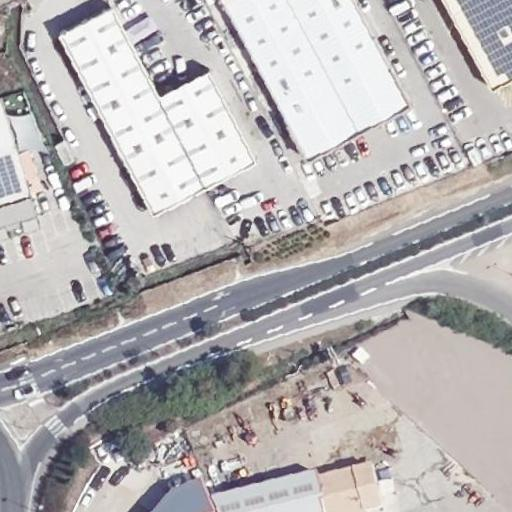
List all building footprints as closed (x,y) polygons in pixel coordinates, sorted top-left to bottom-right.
[(220,0),(304,155),(410,97),(356,0),(220,0)] [(511,0),(445,0),(491,84),(511,73),(511,0)] [(108,7),(55,34),(71,65),(151,219),(191,198),(204,191),(183,153),(153,96),(108,7)] [(255,165),(205,69),(153,96),(183,153),(204,191),(255,165)] [(0,196),(27,188),(37,185),(25,147),(16,150),(0,97),(0,196)] [(27,188),(0,196),(0,222),(34,212),(27,188)] [(369,511),(384,508),(372,465),(320,478),(325,499),(322,500),(325,511),(369,511)] [(316,470),(207,494),(215,511),(325,511),(322,500),(325,499),(320,478),(316,470)] [(215,511),(207,494),(202,481),(173,493),(156,511),(215,511)]
